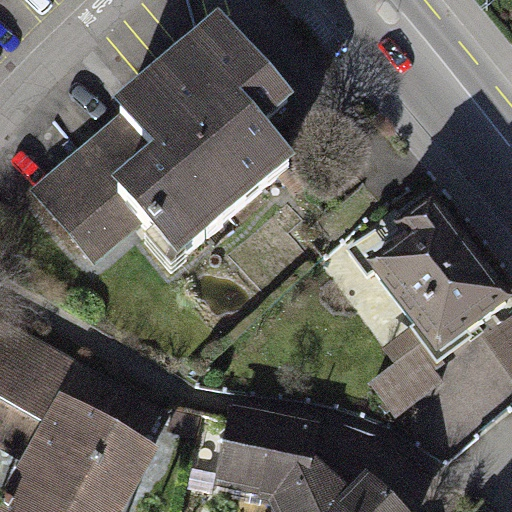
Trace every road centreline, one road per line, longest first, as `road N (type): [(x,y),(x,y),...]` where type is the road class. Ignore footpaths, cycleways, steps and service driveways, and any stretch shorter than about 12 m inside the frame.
road 1 (primary): [(511,159),(376,0)]
road 2 (residential): [(115,0),(0,132)]
